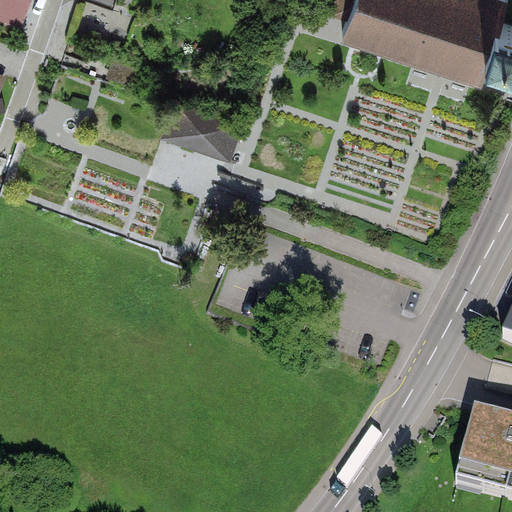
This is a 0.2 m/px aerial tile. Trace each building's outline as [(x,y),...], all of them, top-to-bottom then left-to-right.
[(353,0),(343,32),(445,66),(482,78),(491,51),(511,58),(511,26),(500,23),(507,0),(353,0)] [(114,62),(107,79),(135,90),(142,72),(114,62)] [(0,97),(8,79),(0,75),(0,97)] [(241,128),(176,105),(163,141),(229,164),(241,128)] [(511,419),(470,408),(451,481),(511,497),(511,419)]
